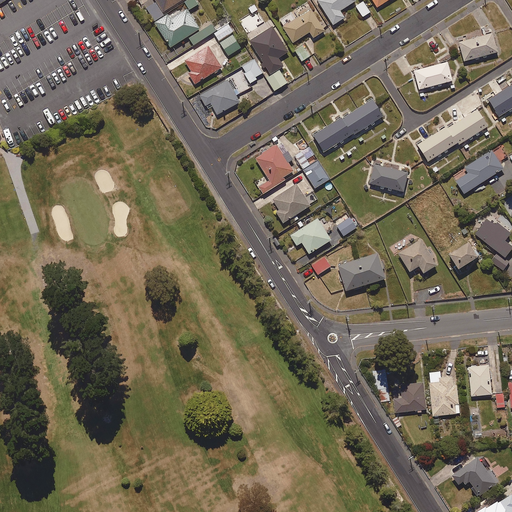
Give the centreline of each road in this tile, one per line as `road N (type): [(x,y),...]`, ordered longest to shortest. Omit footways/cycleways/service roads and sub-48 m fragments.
road 1 (residential): [(453,0),(208,156)]
road 2 (tertiary): [(324,330),(298,304),(208,156)]
road 3 (residential): [(336,349),(432,511)]
road 4 (tertiary): [(208,156),(108,0)]
road 5 (tertiary): [(511,317),(344,338)]
